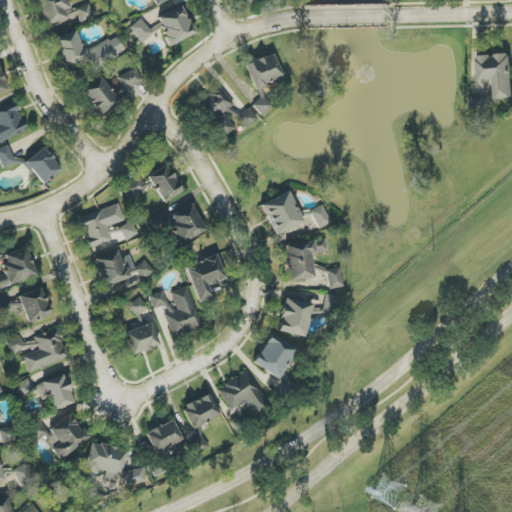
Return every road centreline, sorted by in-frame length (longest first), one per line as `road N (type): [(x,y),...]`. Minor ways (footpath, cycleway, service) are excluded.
road 1 (secondary): [(511,271),(334,419),(262,469),(174,511)]
road 2 (residential): [(151,109),(196,153),(251,263),(251,304),(226,345),(118,403)]
road 3 (residential): [(295,17),(228,37),(186,70),(105,172),(42,215),(0,223)]
road 4 (secondary): [(272,511),(511,313)]
road 5 (residential): [(105,172),(40,96),(1,0)]
road 6 (residential): [(118,403),(42,215)]
